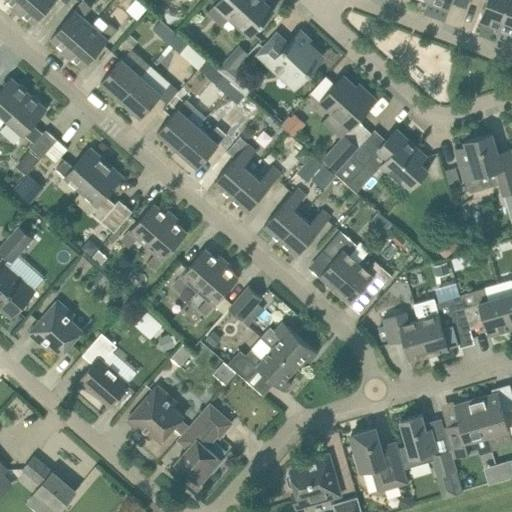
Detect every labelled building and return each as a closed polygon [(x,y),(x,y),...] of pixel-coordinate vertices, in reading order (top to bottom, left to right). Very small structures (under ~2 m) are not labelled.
[(10,6),(16,11),(25,0),(10,0),(13,3),(10,6)] [(25,0),(16,11),(22,16),(25,13),(35,23),(55,0),(25,0)] [(60,49),(66,54),(92,24),(83,16),(92,7),(84,0),(52,37),(62,46),(60,49)] [(262,0),(218,0),(215,4),(250,36),(274,10),(262,0)] [(453,0),(429,0),(429,1),(450,9),(453,0)] [(487,0),(479,20),(500,28),(511,0),(487,0)] [(511,0),(500,28),(511,32),(511,0)] [(153,29),(167,41),(175,32),(161,19),(153,29)] [(66,54),(71,60),(74,57),(85,66),(118,29),(110,22),(101,32),(92,24),(66,54)] [(257,54),(294,88),(323,56),(303,37),(305,34),(301,30),(289,43),(277,32),(257,54)] [(167,41),(181,53),(189,44),(175,32),(167,41)] [(101,81),(121,98),(142,75),(122,57),(101,81)] [(217,84),(228,93),(236,84),(229,78),(225,74),(217,84)] [(321,99),(352,127),(377,100),(365,88),(362,91),(343,74),(321,99)] [(121,98),(142,116),(162,93),(142,75),(121,98)] [(0,111),(7,118),(30,93),(12,76),(0,89),(0,111)] [(236,84),(228,93),(238,102),(246,93),(236,84)] [(7,118),(34,142),(30,147),(42,157),(58,139),(46,129),(43,132),(34,124),(48,108),(30,93),(7,118)] [(158,130),(178,148),(199,125),(189,116),(196,107),(187,98),(158,130)] [(178,148),(199,166),(227,133),(217,125),(210,134),(199,125),(178,148)] [(427,156),(418,148),(396,128),(380,147),(390,156),(382,164),(410,190),(429,169),(421,162),(427,156)] [(324,156),(338,169),(360,145),(346,132),(324,156)] [(507,194),(511,209),(511,171),(504,173),(492,132),(465,140),(467,145),(456,148),(468,189),(473,191),(500,183),(504,195),(507,194)] [(215,180),(231,195),(252,171),(244,164),(257,150),(248,143),(215,180)] [(335,172),(348,183),(374,154),(362,143),(335,172)] [(57,168),(82,190),(108,161),(91,146),(74,165),(65,158),(58,166),(57,168)] [(313,153),(297,171),(309,182),(312,178),(324,164),(325,163),(313,153)] [(82,190),(98,205),(92,212),(115,232),(120,225),(133,210),(120,198),(116,203),(107,195),(124,175),(108,161),(82,190)] [(324,164),(312,178),(324,189),(336,175),(324,164)] [(231,195),(248,210),(281,172),(273,165),(261,179),(252,171),(231,195)] [(27,172),(14,188),(32,201),(44,185),(27,172)] [(265,224),(281,239),(302,215),(294,208),(306,194),(297,187),(265,224)] [(139,237),(147,244),(174,214),(168,209),(165,212),(155,202),(122,239),(130,247),(139,237)] [(281,239),(298,253),(331,216),(322,209),(310,222),(302,215),(281,239)] [(147,244),(157,252),(148,262),(155,268),(188,231),(177,222),(180,219),(174,214),(147,244)] [(0,246),(0,249),(14,261),(33,238),(18,225),(0,246)] [(336,287),(359,262),(370,248),(362,241),(358,245),(341,229),(323,249),(334,259),(321,274),(336,287)] [(398,232),(393,238),(401,245),(406,239),(398,232)] [(190,282),(198,289),(225,259),(219,254),(217,257),(206,247),(173,285),(182,292),(190,282)] [(198,289),(208,298),(199,307),(207,314),(239,277),(228,267),(231,264),(225,259),(198,289)] [(336,287),(351,301),(365,286),(375,295),(393,275),(375,260),(367,269),(359,262),(336,287)] [(0,301),(0,302),(0,306),(12,317),(36,289),(6,263),(0,269),(0,301)] [(511,278),(511,279),(511,280),(511,293),(502,296),(511,328),(511,327),(511,278)] [(229,307),(243,319),(249,311),(254,315),(261,307),(256,303),(262,296),(249,284),(229,307)] [(486,286),(460,293),(461,295),(464,307),(480,303),(489,334),(511,328),(502,296),(490,300),(486,286)] [(438,302),(436,297),(415,303),(420,319),(429,352),(449,346),(449,345),(459,343),(454,324),(468,320),(464,307),(461,295),(438,302)] [(29,332),(50,350),(54,345),(62,352),(83,329),(71,319),(75,314),(58,299),(42,317),(29,332)] [(429,352),(420,319),(410,322),(406,310),(383,317),(391,342),(404,339),(410,358),(429,352)] [(270,327),(262,336),(296,367),(306,356),(311,361),(319,352),(283,320),(275,329),(274,331),(270,327)] [(94,363),(81,377),(111,404),(130,383),(104,360),(117,345),(102,331),(83,353),(94,363)] [(169,333),(160,337),(166,350),(175,346),(169,333)] [(296,367),(262,336),(247,354),(241,349),(228,363),(246,379),(258,366),(285,390),(292,382),(287,377),(296,367)] [(174,426),(182,434),(189,425),(181,418),(184,415),(154,388),(128,418),(150,437),(154,433),(162,440),(174,426)] [(493,392),(477,397),(488,434),(489,440),(510,434),(511,433),(511,406),(504,409),(500,395),(499,390),(493,392)] [(489,440),(488,434),(477,397),(455,403),(460,421),(447,424),(456,456),(479,451),(491,447),(489,440)] [(182,434),(192,443),(176,461),(200,482),(221,458),(207,445),(218,433),(220,435),(232,422),(210,402),(189,425),(182,434)] [(408,444),(400,446),(406,467),(433,459),(437,475),(448,472),(456,470),(451,449),(439,452),(438,446),(432,427),(427,428),(426,424),(422,413),(400,419),(406,438),(408,444)] [(361,470),(373,467),(379,489),(407,481),(398,451),(384,455),(376,426),(351,433),(357,453),(361,470)] [(316,461),(291,468),(292,471),(289,471),(287,474),(290,484),(293,485),(296,484),(297,491),(292,492),(296,507),(325,499),(324,496),(340,491),(329,453),(315,457),(316,461)] [(76,490),(53,470),(34,455),(23,468),(42,483),(36,490),(59,510),(76,490)] [(488,481),(511,473),(511,458),(511,456),(483,465),(488,481)] [(0,495),(9,488),(0,477),(0,474),(8,468),(0,458),(0,495)] [(362,511),(358,495),(333,502),(335,511),(362,511)]
